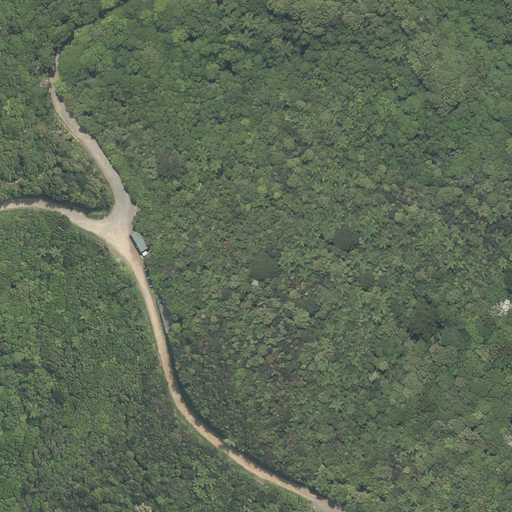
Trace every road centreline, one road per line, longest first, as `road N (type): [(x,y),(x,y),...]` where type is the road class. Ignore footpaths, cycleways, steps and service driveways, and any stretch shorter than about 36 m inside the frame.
road 1 (track): [(111,228),(142,275),(185,413),(257,470),(335,511)]
road 2 (track): [(111,228),(121,197),(58,92),(63,44),(123,0)]
